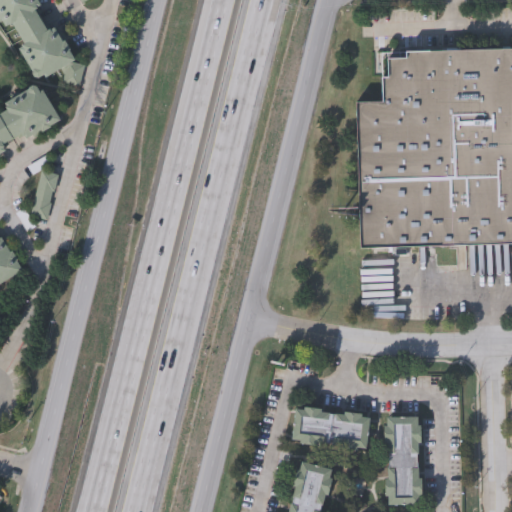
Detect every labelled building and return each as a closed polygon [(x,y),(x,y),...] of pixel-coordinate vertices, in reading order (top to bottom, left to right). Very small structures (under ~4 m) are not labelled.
[(0,18),(0,0),(39,0),(42,4),(35,8),(47,29),(54,25),(74,59),(37,80),(19,50),(26,46),(13,23),(5,27),(0,18)] [(403,59),(511,57),(511,250),(356,252),(352,112),(378,111),(378,88),(384,87),(383,71),(402,71),(403,59)] [(0,157),(0,115),(8,111),(4,104),(38,85),(59,122),(29,139),(24,132),(1,145),(6,154),(0,157)] [(49,222),(58,176),(41,173),(32,218),(49,222)] [(0,238),(2,237),(22,271),(0,283),(0,238)] [(295,410),(369,419),(365,448),(291,439),(295,410)] [(418,417),(420,506),(388,507),(387,418),(418,417)] [(331,472),(321,511),(289,511),(301,464),(331,472)]
